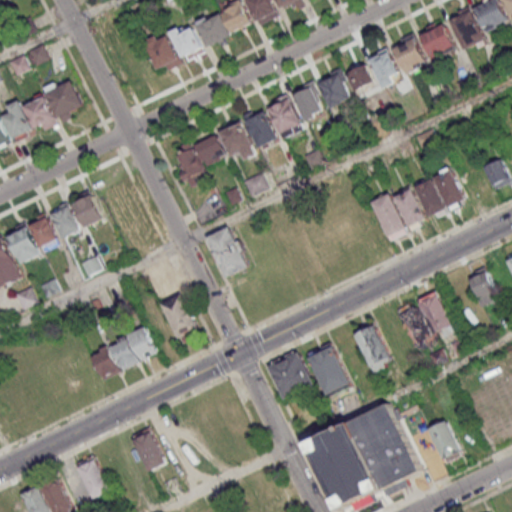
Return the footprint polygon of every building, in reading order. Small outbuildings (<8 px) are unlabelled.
[(209,45),(255,24),(244,0),(241,0),(224,8),(225,10),(199,22),(209,45)] [(277,18),(273,0),(251,0),(255,22),(277,18)] [(278,0),(283,10),(304,3),(302,0),(278,0)] [(511,21),(501,0),(485,0),(476,5),(489,32),(511,21)] [(487,39),(472,7),(451,17),(466,49),(487,39)] [(458,46),(446,20),(422,32),(435,57),(458,46)] [(173,30),(185,58),(205,50),(195,25),(186,28),(184,25),(173,30)] [(161,72),(182,63),(168,31),(147,40),(161,72)] [(394,43),(405,67),(426,57),(416,34),(394,43)] [(370,57),(385,84),(403,75),(387,47),(370,57)] [(349,72),(356,90),(377,82),(370,64),(349,72)] [(320,79),(335,108),(356,97),(341,68),(320,79)] [(48,92),(73,79),(85,104),(60,117),(48,92)] [(328,110),(314,82),(294,92),(308,120),(328,110)] [(26,105),(38,100),(36,96),(45,91),(58,116),(57,117),(60,123),(47,129),(44,123),(37,127),(26,105)] [(291,94),(269,104),(285,138),(306,128),(291,94)] [(5,115),(13,111),(10,105),(22,99),(36,127),(16,137),(5,115)] [(197,142),(207,165),(232,154),(234,157),(244,153),(247,160),(260,155),(257,149),(280,139),(269,112),(197,142)] [(192,187),(202,182),(199,176),(208,172),(195,147),(177,156),(192,187)] [(511,181),(511,177),(504,159),(487,166),(496,188),(511,181)] [(375,201),(392,241),(411,233),(410,229),(429,221),(428,219),(468,202),(455,171),(416,188),(416,187),(394,196),(393,193),(375,201)] [(107,217),(94,193),(75,203),(88,227),(107,217)] [(52,211),(67,238),(85,228),(69,201),(52,211)] [(32,220),(45,251),(62,244),(49,213),(32,220)] [(44,254),(30,222),(10,231),(24,263),(44,254)] [(209,236),(228,277),(252,266),(233,225),(209,236)] [(0,275),(0,238),(5,236),(23,271),(3,281),(0,275)] [(90,275),(105,268),(98,255),(84,262),(90,275)] [(471,274),(481,306),(500,300),(490,268),(471,274)] [(162,300),(183,289),(174,270),(152,281),(162,300)] [(41,302),(33,287),(19,294),(26,309),(41,302)] [(164,302),(181,338),(201,328),(185,293),(164,302)] [(438,342),(436,339),(456,331),(441,293),(420,301),(422,305),(401,313),(417,351),(438,342)] [(130,334),(146,325),(160,351),(143,360),(130,334)] [(358,334),(375,371),(395,362),(378,325),(358,334)] [(113,346),(122,342),(120,338),(128,334),(141,361),(125,369),(113,346)] [(352,384),(333,342),(310,353),(329,395),(352,384)] [(95,356),(104,351),(102,348),(110,344),(123,370),(107,378),(95,356)] [(317,385),(302,349),(270,363),(285,399),(317,385)] [(387,490),(425,472),(392,405),(355,424),(387,490)] [(431,428),(448,462),(466,454),(448,419),(431,428)] [(312,445),(345,511),(387,490),(355,424),(312,445)] [(137,438),(153,430),(169,462),(153,470),(137,438)] [(446,464),(435,442),(419,450),(429,472),(446,464)] [(81,465),(97,457),(113,490),(97,498),(81,465)] [(76,511),(60,477),(25,494),(32,511),(76,511)] [(8,511),(3,502),(0,503),(0,511),(8,511)]
